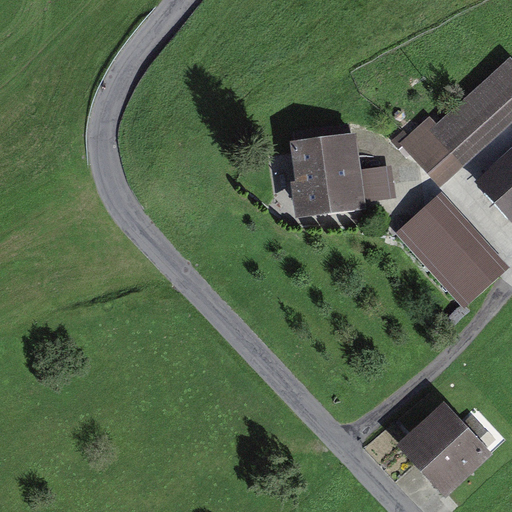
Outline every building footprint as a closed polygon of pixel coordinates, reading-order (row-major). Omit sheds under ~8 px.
[(406,141),(440,179),(511,116),(511,65),(511,64),(435,130),(428,122),(406,141)] [(361,130),(292,140),(303,209),(367,199),(366,193),(397,188),(394,165),(367,169),(361,130)] [(511,154),(483,180),(511,212),(511,154)] [(469,296),(508,262),(446,191),(407,225),(469,296)] [(491,446),(449,403),(405,446),(448,489),(491,446)]
